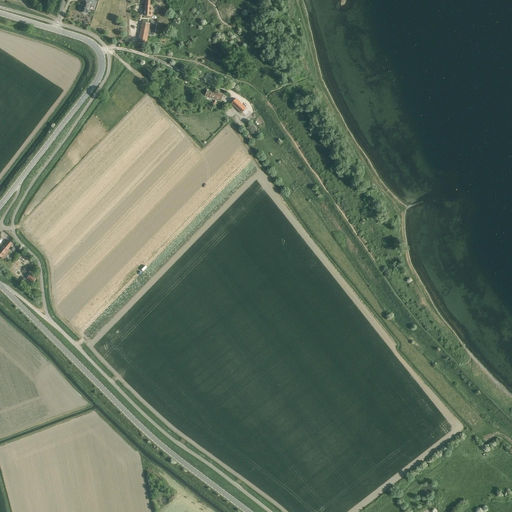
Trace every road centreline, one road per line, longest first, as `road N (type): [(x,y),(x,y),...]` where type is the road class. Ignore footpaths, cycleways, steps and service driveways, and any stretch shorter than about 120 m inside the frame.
road 1 (secondary): [(250,511),(146,432),(0,284)]
road 2 (secondary): [(0,206),(100,74),(100,52)]
